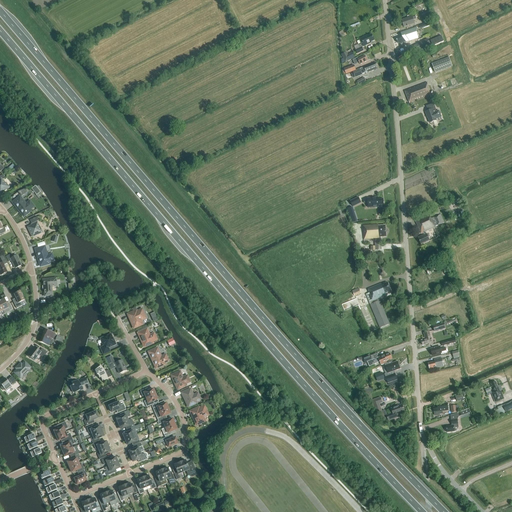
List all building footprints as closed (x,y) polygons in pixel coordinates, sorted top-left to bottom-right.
[(413,20),(416,19),(416,20),(420,19),(418,14),(412,16),(402,20),(404,27),(414,24),(413,20)] [(407,42),(418,38),(415,28),(401,33),(402,36),(396,38),(397,43),(400,42),(400,44),(407,42)] [(374,40),(371,34),(368,36),(367,35),(359,39),(362,44),(359,45),(360,48),(355,50),(357,54),(363,51),(362,47),(363,47),(371,43),(371,42),(374,40)] [(441,36),(430,40),(433,46),(444,41),(441,36)] [(414,54),(431,45),(428,39),(411,47),(414,54)] [(347,52),(342,55),(345,62),(354,58),(352,53),(348,55),(347,52)] [(357,58),(353,60),(355,65),(359,62),(360,64),(367,61),(365,56),(358,59),(357,58)] [(432,64),(435,72),(452,66),(449,58),(432,64)] [(376,68),(377,67),(376,63),(372,64),(363,67),(365,74),(377,69),(376,68)] [(346,74),(355,70),(353,66),(344,69),(346,74)] [(410,103),(432,95),(427,82),(405,91),(410,103)] [(428,111),(425,112),(427,116),(430,123),(436,120),(436,119),(441,117),(439,111),(437,112),(433,103),(426,106),(428,111)] [(5,183),(2,180),(5,179),(3,175),(0,176),(0,193),(0,194),(4,190),(5,190),(9,187),(5,183)] [(358,197),(358,196),(349,200),(352,206),(360,202),(360,201),(358,197)] [(20,197),(13,203),(24,216),(31,211),(30,209),(34,206),(30,201),(26,204),(20,197)] [(384,204),(383,199),(375,199),(375,197),(367,198),(368,208),(379,207),(379,205),(384,204)] [(353,207),(347,209),(352,223),(357,221),(353,207)] [(425,231),(444,223),(440,215),(431,219),(429,215),(415,221),(421,234),(423,233),(424,235),(418,238),(421,245),(430,241),(425,231)] [(30,220),(32,224),(31,224),(31,226),(28,228),(32,237),(37,234),(38,235),(42,233),(40,228),(39,228),(36,222),(39,220),(37,217),(30,220)] [(379,237),(386,237),(385,225),(378,226),(378,225),(364,226),(364,230),(363,230),(364,240),(379,238),(379,237)] [(47,256),(44,247),(36,249),(40,266),(49,264),(49,262),(53,261),(52,255),(47,256)] [(12,261),(15,268),(21,265),(16,256),(13,257),(11,254),(6,256),(9,262),(12,261)] [(438,270),(436,263),(426,267),(428,274),(438,270)] [(56,286),(56,279),(43,280),(45,296),(52,295),(51,286),(56,286)] [(389,292),(391,291),(388,283),(386,284),(385,283),(381,284),(368,289),(370,293),(366,295),(380,328),(389,324),(379,298),(385,296),(384,295),(390,293),(389,292)] [(24,300),(23,297),(23,295),(22,293),(20,292),(20,291),(14,294),(16,298),(12,300),(17,308),(22,306),(20,302),(24,300)] [(1,300),(0,300),(0,303),(3,310),(6,309),(7,312),(13,309),(10,303),(7,305),(4,299),(1,300)] [(142,310),(138,312),(137,310),(133,311),(133,312),(128,315),(134,328),(142,324),(140,320),(145,318),(142,310)] [(445,329),(444,323),(433,327),(434,332),(445,329)] [(146,327),(138,331),(139,333),(138,333),(144,347),(153,343),(152,342),(156,340),(154,334),(149,336),(146,327)] [(54,339),(55,334),(44,329),(42,334),(43,334),(40,342),(39,341),(50,346),(51,346),(49,345),(52,338),(54,339)] [(433,344),(430,336),(429,332),(424,333),(425,338),(422,339),(423,340),(421,341),(422,345),(428,344),(429,345),(433,344)] [(115,341),(114,341),(111,335),(104,337),(103,337),(101,338),(100,339),(101,342),(102,342),(103,342),(104,346),(100,348),(103,354),(110,351),(108,347),(113,345),(113,346),(114,346),(116,345),(115,341)] [(442,354),(447,353),(446,349),(443,349),(443,348),(440,349),(440,346),(431,349),(432,356),(441,353),(442,354)] [(34,347),(27,355),(34,361),(35,360),(36,360),(37,359),(37,357),(39,354),(42,356),(44,357),(47,352),(42,348),(40,351),(34,347)] [(161,357),(157,348),(149,352),(156,368),(164,365),(164,363),(168,361),(165,355),(161,357)] [(387,361),(392,359),(390,353),(386,355),(386,354),(378,357),(381,365),(387,363),(386,362),(387,361)] [(444,366),(442,360),(442,358),(434,360),(434,361),(428,363),(429,369),(436,368),(444,366)] [(122,360),(115,363),(119,374),(126,370),(122,360)] [(387,363),(388,367),(384,369),(385,374),(384,374),(388,383),(397,380),(395,373),(395,374),(394,371),(396,370),(396,368),(399,367),(397,361),(392,363),(392,361),(387,363)] [(17,370),(14,373),(20,379),(23,376),(24,377),(29,371),(28,371),(31,368),(25,362),(22,365),(20,363),(15,368),(17,370)] [(112,376),(109,370),(105,372),(104,370),(101,365),(95,370),(97,376),(98,376),(98,377),(99,379),(101,378),(102,381),(108,379),(108,378),(112,376)] [(183,378),(180,372),(171,376),(177,389),(186,385),(185,384),(190,382),(187,376),(183,378)] [(7,381),(5,378),(0,381),(0,383),(2,386),(1,388),(3,390),(5,389),(6,391),(12,387),(11,386),(16,381),(12,377),(7,381)] [(70,382),(69,383),(68,385),(69,386),(70,387),(73,393),(79,390),(81,391),(82,390),(83,388),(82,387),(81,386),(78,380),(72,383),(70,382)] [(495,402),(504,399),(501,391),(499,386),(498,386),(496,382),(491,384),(494,392),(491,393),(495,402)] [(155,394),(153,389),(147,391),(146,389),(140,391),(142,397),(145,396),(146,398),(155,394)] [(193,396),(190,389),(182,393),(188,407),(196,403),(196,401),(200,399),(197,394),(193,396)] [(152,402),(157,399),(155,394),(146,398),(147,400),(144,401),(147,407),(153,404),(152,402)] [(382,411),(379,404),(382,403),(380,397),(369,401),(372,409),(374,408),(376,413),(382,411)] [(120,406),(118,402),(115,403),(115,402),(111,404),(112,405),(109,406),(111,412),(117,410),(119,413),(126,410),(123,404),(120,406)] [(511,409),(511,408),(511,402),(509,404),(498,408),(500,414),(511,409)] [(155,414),(168,408),(166,403),(160,406),(159,403),(152,406),(155,414)] [(442,411),(448,410),(447,403),(441,403),(441,406),(433,407),(434,412),(434,415),(435,416),(439,415),(439,414),(442,414),(442,411)] [(397,414),(404,412),(402,405),(391,409),(393,413),(386,415),(385,411),(381,412),(383,420),(387,418),(388,421),(398,417),(397,414)] [(199,408),(190,412),(196,425),(199,424),(200,425),(202,423),(203,422),(205,421),(203,417),(207,415),(204,407),(199,409),(199,408)] [(164,416),(170,413),(168,408),(155,414),(158,422),(157,422),(166,419),(164,416)] [(127,418),(130,416),(128,411),(121,414),(122,416),(116,419),(118,424),(128,420),(127,418)] [(92,420),(98,418),(95,412),(93,413),(92,412),(88,414),(89,414),(86,416),(87,419),(84,421),(86,426),(93,423),(92,420)] [(459,428),(458,419),(459,417),(458,413),(450,415),(452,426),(446,426),(447,432),(456,431),(455,428),(459,428)] [(175,424),(173,419),(167,421),(166,419),(157,422),(158,425),(163,423),(165,428),(175,424)] [(129,423),(128,420),(118,424),(121,429),(126,427),(128,429),(135,426),(134,427),(131,421),(129,423)] [(64,430),(68,428),(65,422),(58,425),(60,428),(54,431),(56,436),(65,432),(64,430)] [(171,432),(177,429),(175,424),(165,428),(166,430),(163,432),(165,437),(172,434),(171,432)] [(102,431),(100,426),(95,428),(94,425),(86,428),(89,433),(91,432),(92,435),(102,431)] [(132,431),(136,429),(135,426),(128,429),(129,432),(123,435),(125,440),(134,436),(132,431)] [(33,435),(37,433),(35,430),(24,435),(25,438),(24,438),(26,443),(27,443),(35,439),(33,435)] [(98,439),(104,436),(102,431),(92,435),(93,437),(91,438),(93,444),(99,441),(98,439)] [(66,435),(65,432),(56,436),(58,441),(64,439),(65,441),(72,438),(70,433),(66,435)] [(136,439),(134,436),(125,440),(127,445),(133,442),(134,445),(140,443),(138,438),(136,439)] [(178,444),(175,437),(169,440),(168,437),(160,440),(161,443),(162,443),(163,444),(165,445),(167,445),(168,447),(178,444)] [(75,444),(72,438),(65,441),(66,444),(60,447),(63,452),(72,448),(71,445),(75,444)] [(38,446),(35,439),(27,443),(29,446),(27,446),(29,450),(30,450),(38,446)] [(108,447),(106,442),(100,444),(99,441),(93,444),(95,449),(98,448),(99,451),(108,447)] [(138,448),(142,446),(141,443),(134,446),(135,449),(129,452),(131,457),(140,453),(138,448)] [(40,449),(43,448),(42,445),(38,446),(30,450),(31,452),(30,453),(32,458),(42,454),(40,449)] [(104,454),(110,452),(108,447),(99,451),(100,453),(97,454),(100,459),(106,457),(104,454)] [(73,451),(72,448),(63,452),(65,457),(71,454),(72,457),(78,454),(76,449),(73,451)] [(147,459),(145,454),(141,455),(140,453),(131,457),(133,462),(139,459),(140,462),(147,459)] [(80,460),(78,454),(72,457),(73,460),(67,462),(69,467),(79,463),(78,461),(80,460)] [(118,462),(115,457),(109,460),(108,457),(101,460),(103,465),(107,463),(108,466),(118,462)] [(195,470),(192,463),(187,465),(185,461),(186,460),(180,463),(183,472),(186,471),(188,475),(193,477),(199,474),(197,469),(195,470)] [(114,470),(120,467),(118,462),(108,466),(109,469),(107,470),(109,475),(115,473),(114,470)] [(80,466),(79,463),(69,467),(71,472),(77,470),(79,473),(85,470),(82,465),(80,466)] [(183,472),(180,463),(173,465),(174,465),(176,469),(173,470),(177,480),(180,479),(178,474),(183,472)] [(167,468),(161,470),(165,480),(168,478),(170,484),(176,482),(172,473),(169,474),(167,468)] [(165,480),(161,470),(155,473),(156,473),(158,479),(155,480),(158,487),(161,486),(159,482),(165,480)] [(55,477),(54,474),(51,475),(49,471),(39,475),(41,480),(43,479),(44,481),(52,478),(55,477)] [(86,481),(85,478),(87,477),(85,471),(79,473),(80,476),(74,479),(77,485),(80,484),(80,485),(84,483),(83,482),(86,481)] [(156,488),(153,480),(151,482),(148,476),(149,476),(149,475),(142,478),(146,487),(150,486),(151,490),(156,488)] [(55,485),(52,478),(44,481),(42,482),(45,488),(46,487),(47,488),(55,485)] [(146,487),(142,478),(136,480),(136,481),(137,480),(139,486),(137,487),(140,494),(145,492),(143,489),(146,487)] [(137,492),(134,485),(131,486),(130,483),(124,485),(128,495),(133,493),(134,494),(137,492)] [(60,487),(56,489),(55,485),(47,488),(45,489),(48,494),(49,493),(50,495),(58,492),(61,491),(60,487)] [(128,495),(124,485),(118,488),(119,488),(120,492),(118,493),(121,502),(124,500),(123,499),(129,497),(128,495)] [(119,503),(116,496),(114,497),(111,491),(112,491),(112,490),(106,493),(109,503),(113,501),(114,505),(119,503)] [(61,499),(65,497),(64,494),(60,496),(58,492),(50,495),(49,496),(51,501),(52,500),(53,503),(61,499)] [(109,503),(106,493),(99,496),(100,495),(102,501),(100,502),(103,511),(106,511),(105,508),(108,507),(107,504),(109,503)] [(96,511),(101,510),(98,503),(95,504),(93,498),(87,501),(91,510),(94,509),(95,511),(96,511)] [(67,505),(66,502),(66,501),(63,503),(61,499),(53,503),(52,503),(54,509),(55,508),(56,510),(64,506),(67,505)] [(91,510),(87,501),(81,503),(82,503),(84,509),(81,510),(81,511),(87,511),(88,511),(91,510)]
